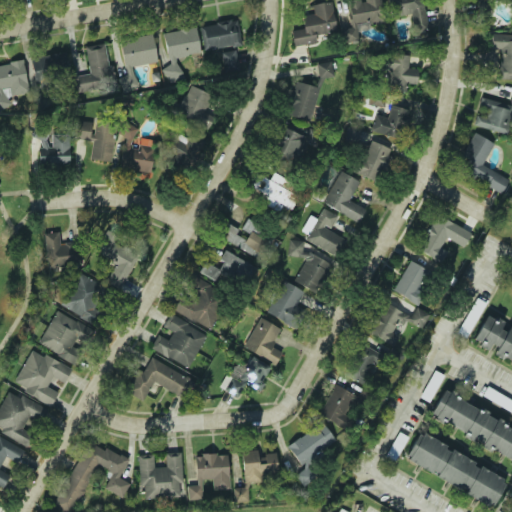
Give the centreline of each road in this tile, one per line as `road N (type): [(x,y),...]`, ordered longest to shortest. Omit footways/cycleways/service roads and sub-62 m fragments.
road 1 (residential): [(18,510),(91,409),(255,109),(267,46),(262,0)]
road 2 (residential): [(210,421),(293,413),(439,146),(452,111),(449,0)]
road 3 (residential): [(35,201),(128,199),(200,221)]
road 4 (residential): [(0,30),(153,0)]
road 5 (residential): [(91,409),(140,429),(210,421)]
